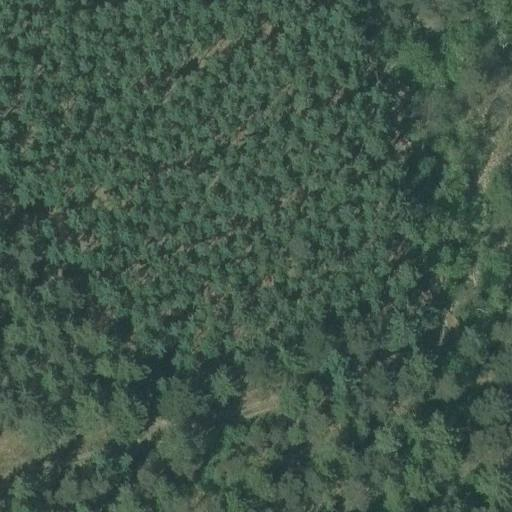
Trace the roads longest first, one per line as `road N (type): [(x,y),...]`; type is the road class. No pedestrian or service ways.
road 1 (track): [(0,470),(169,431),(511,317)]
road 2 (track): [(169,431),(0,196)]
